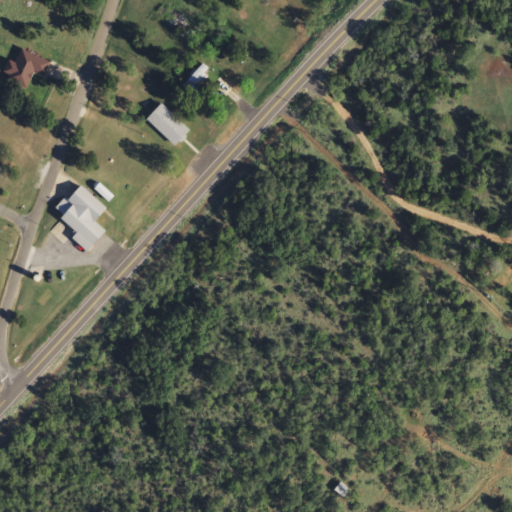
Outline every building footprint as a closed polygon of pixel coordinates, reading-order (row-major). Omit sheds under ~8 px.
[(9,61),(2,78),(28,87),(33,72),(45,77),(51,62),(20,50),(15,64),(9,61)] [(190,96),(209,71),(201,64),(182,89),(190,96)] [(145,120),(175,147),(190,131),(160,104),(145,120)] [(94,223),(107,209),(79,185),(55,213),(86,240),(82,245),(89,251),(106,233),(94,223)] [(334,491),(342,498),(349,491),(341,483),(334,491)]
